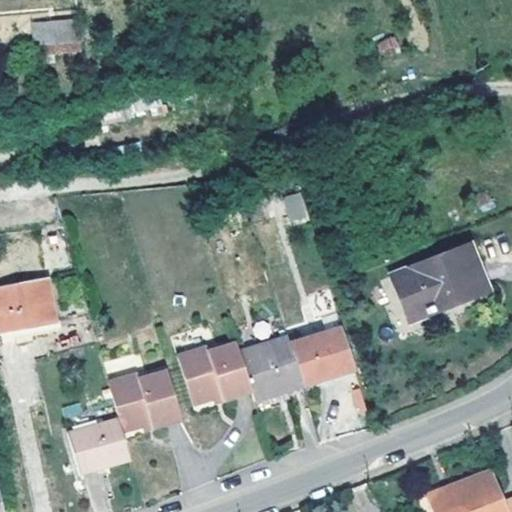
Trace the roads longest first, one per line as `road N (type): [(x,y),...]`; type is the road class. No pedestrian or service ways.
road 1 (track): [(511,88),(416,96),(184,174),(0,188)]
road 2 (tertiary): [(224,511),(511,390)]
